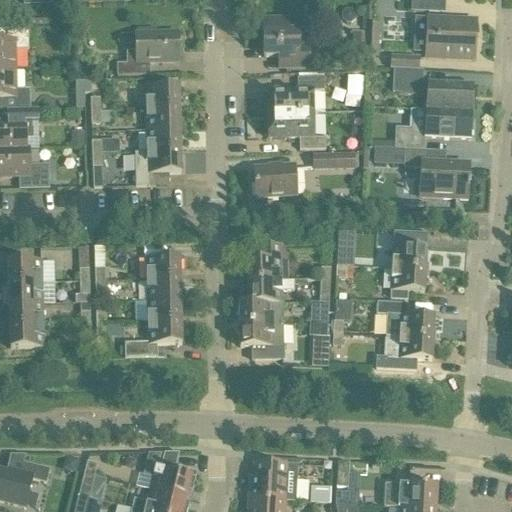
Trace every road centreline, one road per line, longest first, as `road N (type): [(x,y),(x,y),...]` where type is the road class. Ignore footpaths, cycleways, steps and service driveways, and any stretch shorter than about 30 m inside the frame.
road 1 (residential): [(468,440),(478,242),(500,216),(503,188)]
road 2 (unclassified): [(468,440),(221,423)]
road 3 (unclassified): [(221,423),(0,426)]
road 4 (residential): [(0,218),(220,217)]
road 5 (residential): [(217,0),(220,217)]
road 6 (residential): [(221,423),(220,217)]
road 7 (residential): [(503,188),(511,61)]
